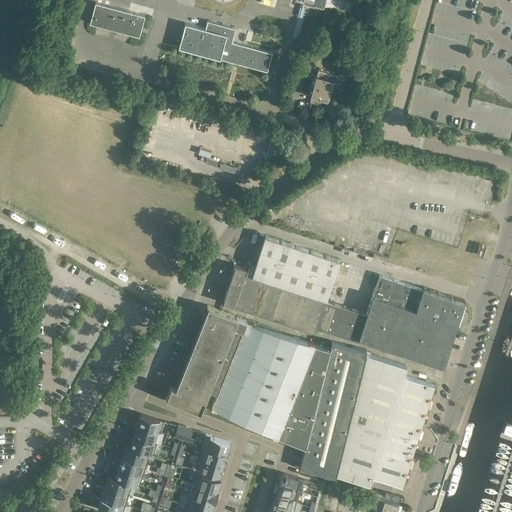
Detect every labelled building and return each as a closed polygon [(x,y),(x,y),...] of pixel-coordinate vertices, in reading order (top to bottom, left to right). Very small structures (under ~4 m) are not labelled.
[(300,0),(298,11),(308,14),(311,4),(314,5),(314,3),(324,6),(325,0),(300,0)] [(89,23),(139,36),(145,15),(95,2),(89,23)] [(369,12),(365,25),(372,27),(377,11),(373,10),(372,13),(369,12)] [(178,47),(267,71),(272,52),(232,41),(235,28),(208,20),(207,20),(205,28),(185,22),(178,47)] [(314,75),(311,85),(331,91),(334,81),(336,82),(338,75),(326,72),(318,70),(316,76),(314,75)] [(311,85),(308,96),(311,96),(309,102),(317,104),(329,107),(331,101),(328,100),(331,91),(311,85)] [(372,147),(368,166),(379,168),(383,149),(372,147)] [(383,149),(379,168),(389,171),(393,151),(383,149)] [(393,151),(389,171),(400,173),(404,154),(393,151)] [(349,152),(340,159),(351,174),(360,167),(349,152)] [(404,154),(400,173),(410,175),(415,156),(404,154)] [(415,156),(410,175),(421,177),(425,158),(415,156)] [(425,158),(421,177),(432,180),(436,161),(425,158)] [(340,159),(331,165),(343,181),(351,174),(340,159)] [(436,161),(432,180),(442,182),(446,163),(436,161)] [(446,163),(442,182),(453,185),(458,169),(457,169),(457,165),(446,163)] [(331,165),(322,171),(334,187),(343,181),(331,165)] [(452,207),(448,222),(464,227),(479,232),(495,181),(458,169),(453,185),(452,185),(450,193),(463,197),(460,210),(452,207)] [(222,176),(238,179),(240,173),(223,170),(222,176)] [(322,171),(314,178),(325,194),(334,187),(322,171)] [(314,178),(305,184),(317,200),(325,194),(314,178)] [(305,184),(296,191),(308,207),(317,200),(305,184)] [(296,191),(288,197),(299,213),(308,207),(296,191)] [(288,197),(278,204),(290,220),(299,213),(288,197)] [(464,227),(460,238),(478,244),(482,233),(479,232),(464,227)] [(251,276),(274,283),(325,300),(339,259),(265,235),(251,276)] [(460,238),(457,248),(475,254),(478,244),(460,238)] [(457,248),(453,258),(472,264),(475,254),(457,248)] [(68,257),(66,262),(76,266),(78,261),(68,257)] [(453,258),(450,268),(468,274),(472,264),(453,258)] [(264,315),(274,283),(251,276),(244,273),(246,268),(235,264),(223,302),(264,315)] [(450,268),(447,279),(465,285),(469,274),(468,274),(450,268)] [(99,281),(101,277),(92,272),(89,276),(99,281)] [(316,327),(358,340),(359,338),(443,366),(457,324),(415,311),(422,289),(379,275),(366,313),(335,303),(331,316),(321,313),(316,327)] [(325,300),(274,283),(264,315),(314,332),(316,327),(321,313),(331,316),(335,303),(325,300)] [(467,313),(461,311),(464,301),(423,287),(422,289),(415,311),(457,324),(457,322),(463,324),(467,313)] [(306,446),(305,452),(301,467),(335,476),(336,473),(369,484),(371,475),(402,484),(434,384),(403,374),(406,365),(366,353),(366,350),(331,341),(330,347),(313,342),(314,341),(309,340),(308,341),(251,324),(251,322),(246,321),(246,320),(208,305),(176,387),(170,385),(166,396),(201,410),(209,389),(218,392),(212,409),(217,411),(217,410),(273,432),(272,433),(277,435),(277,434),(306,446)] [(140,412),(137,423),(158,430),(158,431),(160,432),(164,420),(140,412)] [(137,423),(133,434),(155,441),(158,431),(158,430),(137,423)] [(177,425),(174,436),(180,438),(183,426),(177,425)] [(186,427),(182,439),(188,441),(192,429),(186,427)] [(205,433),(202,444),(226,452),(229,441),(205,433)] [(129,446),(149,452),(153,454),(157,442),(155,441),(133,434),(129,446)] [(126,444),(122,455),(146,463),(149,452),(129,446),(126,444)] [(202,444),(198,456),(222,463),(226,452),(202,444)] [(122,455),(119,466),(143,473),(146,463),(122,455)] [(198,456),(195,467),(219,475),(222,463),(198,456)] [(115,477),(132,482),(132,483),(139,485),(143,473),(119,466),(115,477)] [(196,471),(193,482),(217,490),(220,479),(218,478),(196,471)] [(282,472),(278,484),(300,491),(304,479),(297,477),(285,473),(284,473),(282,472)] [(108,474),(105,485),(129,493),(132,483),(132,482),(115,477),(108,474)] [(193,482),(189,493),(213,501),(217,490),(193,482)] [(278,484),(275,496),(296,502),(300,491),(278,484)] [(105,485),(101,496),(125,504),(129,493),(105,485)] [(189,493),(186,504),(210,511),(213,501),(189,493)] [(101,496),(98,507),(111,511),(122,511),(125,504),(101,496)] [(275,496),(271,507),(287,511),(293,511),(296,502),(275,496)] [(378,498),(373,511),(399,511),(402,505),(378,498)]
